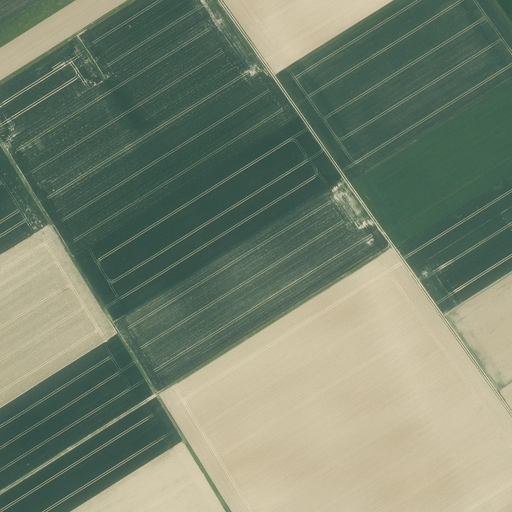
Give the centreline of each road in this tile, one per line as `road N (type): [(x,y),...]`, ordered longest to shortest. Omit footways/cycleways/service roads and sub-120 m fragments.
road 1 (track): [(392,246),(0,493)]
road 2 (track): [(230,511),(0,143)]
road 3 (track): [(218,0),(450,329)]
road 4 (track): [(133,0),(0,83)]
